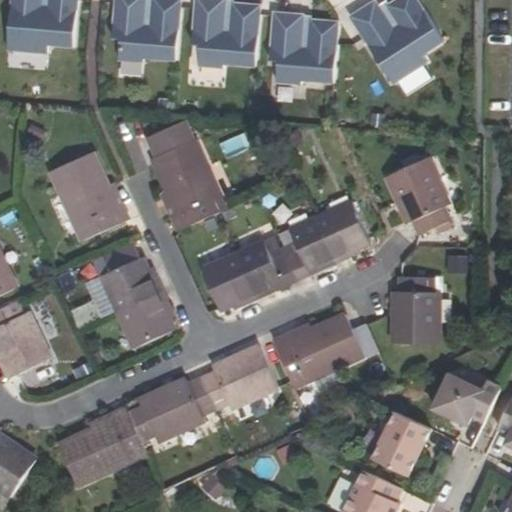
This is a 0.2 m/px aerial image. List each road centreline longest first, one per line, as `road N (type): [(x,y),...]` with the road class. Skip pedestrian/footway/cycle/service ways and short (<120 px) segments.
road 1 (residential): [(0,399),(35,417),(92,401),(209,342)]
road 2 (residential): [(209,342),(374,273),(397,250)]
road 3 (residential): [(209,342),(137,182)]
